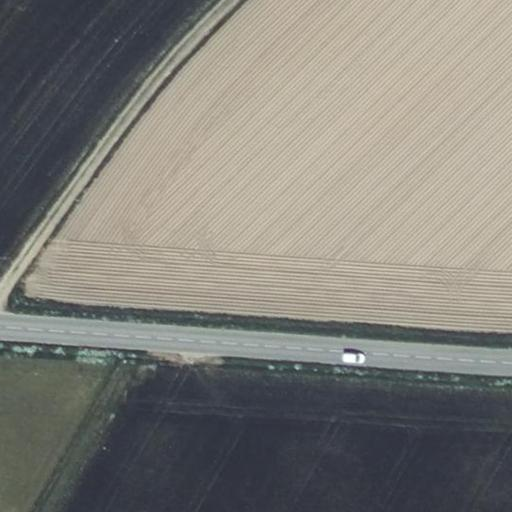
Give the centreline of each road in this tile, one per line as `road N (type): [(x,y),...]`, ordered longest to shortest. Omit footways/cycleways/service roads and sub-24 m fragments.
road 1 (tertiary): [(511,363),(0,326)]
road 2 (track): [(0,292),(110,134),(225,0)]
